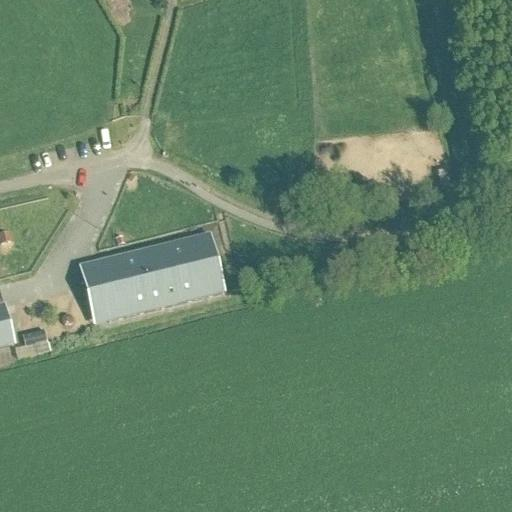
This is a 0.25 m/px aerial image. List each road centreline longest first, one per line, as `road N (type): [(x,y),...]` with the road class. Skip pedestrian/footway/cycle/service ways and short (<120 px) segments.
road 1 (unclassified): [(0,189),(123,160),(184,180)]
road 2 (track): [(123,160),(145,127),(170,0)]
